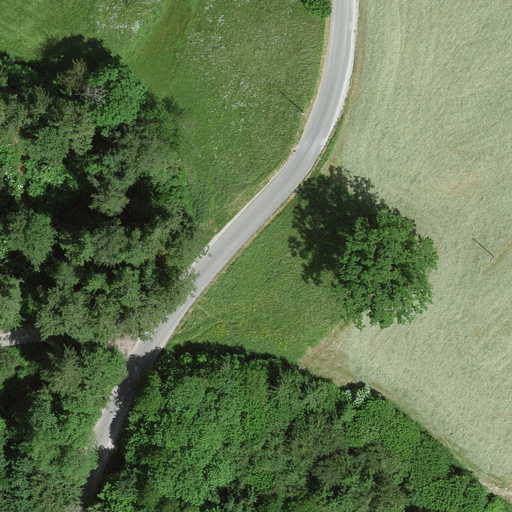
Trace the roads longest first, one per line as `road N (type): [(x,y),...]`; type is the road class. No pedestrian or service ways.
road 1 (unclassified): [(78,511),(105,428),(169,312),(314,140),(334,80),(343,0)]
road 2 (track): [(0,339),(152,339)]
